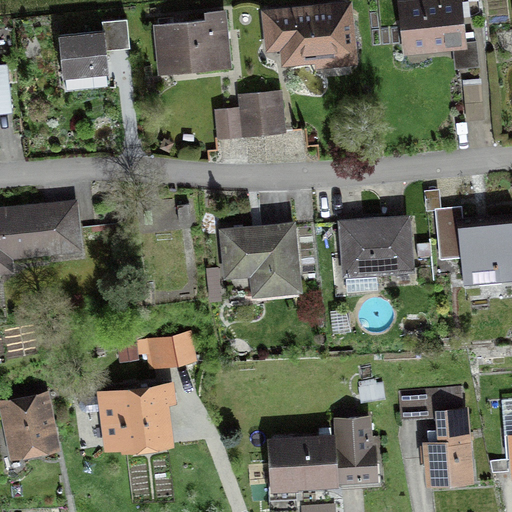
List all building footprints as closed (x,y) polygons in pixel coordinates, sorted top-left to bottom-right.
[(463,40),(458,0),(421,0),(401,2),(406,49),(452,44),(454,66),(480,63),(478,38),(463,40)] [(347,4),(260,14),(264,52),(277,51),(279,68),(313,65),(314,71),(353,66),(347,4)] [(201,23),(153,28),(158,74),(226,67),(220,14),(201,16),(201,23)] [(94,33),(54,38),(59,78),(99,73),(96,53),(124,50),(121,21),(97,24),(98,35),(94,35),(94,33)] [(3,67),(0,67),(0,117),(9,117),(3,67)] [(481,84),(464,86),(467,117),(484,116),(481,84)] [(239,137),(263,135),(260,106),(259,93),(235,95),(236,109),(239,137)] [(279,104),(260,106),(263,135),(282,133),(279,104)] [(236,109),(213,111),(215,139),(239,137),(236,109)] [(433,213),(438,212),(437,192),(422,193),(422,214),(433,214),(433,213)] [(70,204),(0,210),(0,274),(5,274),(3,257),(75,250),(70,204)] [(452,228),(461,227),(459,210),(438,212),(433,213),(433,214),(438,261),(456,259),(452,228)] [(402,218),(335,223),(338,276),(406,271),(402,218)] [(461,227),(452,228),(456,259),(459,284),(511,278),(505,222),(461,227)] [(286,223),(214,230),(220,299),(293,292),(286,223)] [(186,334),(144,344),(150,370),(192,360),(186,334)] [(131,341),(115,345),(120,365),(136,361),(131,341)] [(168,385),(94,393),(100,452),(164,445),(160,405),(170,403),(168,385)] [(463,483),(462,411),(458,390),(396,395),(397,425),(428,423),(428,444),(418,444),(419,484),(463,483)] [(42,395),(0,403),(0,435),(5,459),(53,450),(42,395)] [(370,417),(336,420),(340,480),(374,478),(370,417)] [(511,433),(503,434),(505,479),(511,478),(511,433)] [(332,472),(331,434),(269,436),(271,506),(296,505),(295,473),(332,472)]
